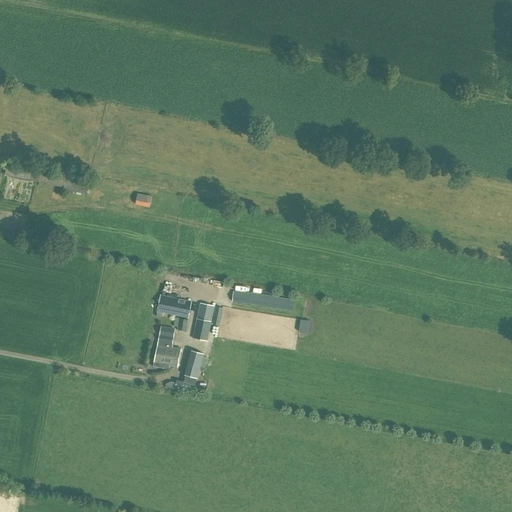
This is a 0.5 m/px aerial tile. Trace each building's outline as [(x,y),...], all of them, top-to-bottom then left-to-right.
[(8,161),(5,175),(63,188),(63,190),(87,195),(89,183),(65,179),(66,174),(8,161)] [(134,188),(132,201),(146,204),(148,197),(143,196),(144,190),(134,188)] [(343,258),(361,260),(362,250),(344,249),(343,258)] [(233,291),(232,301),(247,303),(275,307),(277,296),(249,292),(249,293),(233,291)] [(188,318),(191,301),(160,295),(157,312),(175,315),(188,318)] [(278,297),(276,307),(293,310),(294,300),(278,297)] [(200,303),(193,338),(207,341),(215,306),(200,303)] [(215,306),(212,324),(218,325),(222,307),(215,306)] [(188,318),(175,316),(175,317),(173,326),(178,327),(178,330),(186,331),(188,318)] [(161,326),(153,366),(154,366),(153,372),(160,373),(161,368),(162,368),(162,370),(168,372),(169,366),(178,368),(181,348),(172,346),(175,329),(161,326)] [(191,350),(184,375),(196,378),(197,378),(204,354),(191,350)]
